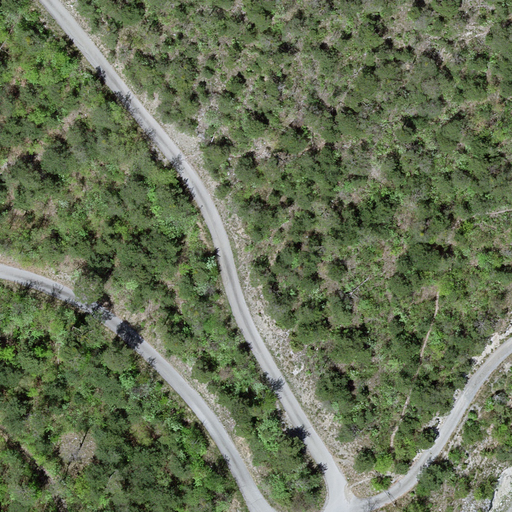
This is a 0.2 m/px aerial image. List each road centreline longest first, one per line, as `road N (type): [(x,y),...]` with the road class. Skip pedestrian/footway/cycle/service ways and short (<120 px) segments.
road 1 (track): [(338,503),(333,476),(248,331),(203,194),(48,0)]
road 2 (track): [(0,272),(68,295),(116,325),(201,413),(264,511)]
road 3 (track): [(338,503),(366,507),(400,494),(488,364),(511,343)]
